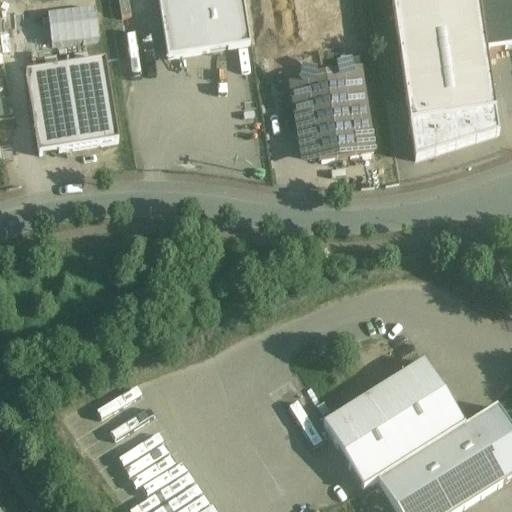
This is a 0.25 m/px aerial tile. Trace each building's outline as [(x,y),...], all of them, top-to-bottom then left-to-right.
[(242,0),(157,0),(168,62),(250,49),(242,0)] [(475,0),(390,0),(409,128),(495,115),(486,55),(484,56),(475,0)] [(511,0),(475,0),(484,56),(486,55),(511,51),(511,0)] [(105,65),(27,78),(40,157),(118,145),(105,65)] [(360,73),(304,82),(318,165),(373,156),(360,73)] [(495,115),(409,128),(415,165),(499,138),(495,115)] [(264,180),(268,160),(235,153),(230,173),(264,180)] [(365,199),(366,208),(412,205),(411,196),(365,199)] [(424,366),(322,430),(363,495),(378,486),(465,431),(424,366)] [(465,431),(378,486),(393,511),(466,511),(511,483),(511,436),(496,411),(465,431)]
